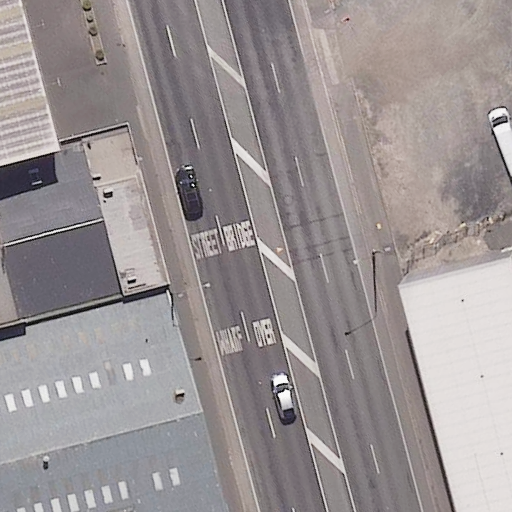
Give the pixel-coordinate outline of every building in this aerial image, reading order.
[(0,0),(0,170),(85,149),(45,0),(0,0)] [(0,201),(0,231),(22,319),(171,281),(132,124),(94,134),(104,176),(0,201)] [(511,239),(476,249),(511,389),(511,239)] [(0,331),(22,326),(0,241),(0,331)] [(22,326),(0,331),(0,511),(204,511),(147,293),(22,326)]
